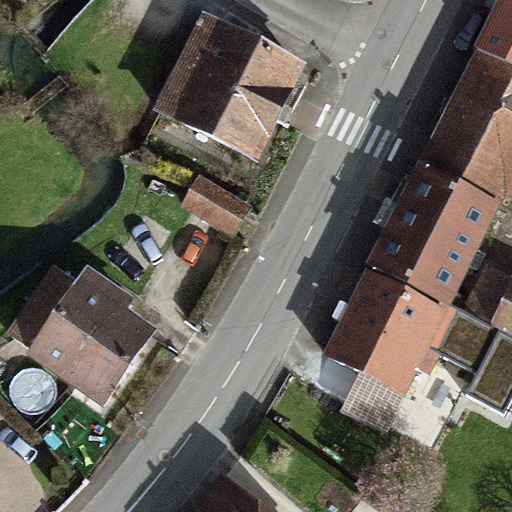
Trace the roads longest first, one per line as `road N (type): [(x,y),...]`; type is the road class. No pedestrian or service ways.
road 1 (tertiary): [(122,511),(180,449),(283,282),(397,57)]
road 2 (unclassified): [(397,57),(288,0)]
